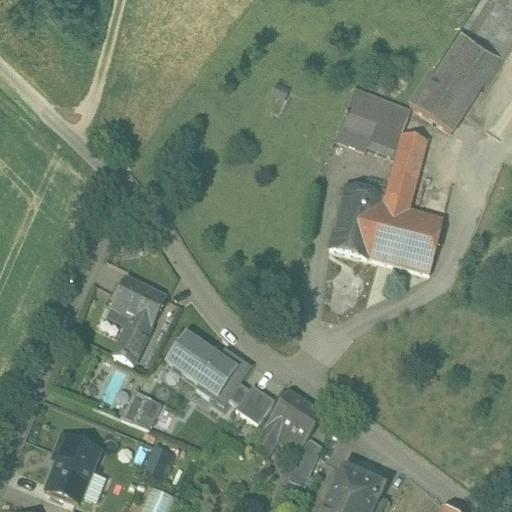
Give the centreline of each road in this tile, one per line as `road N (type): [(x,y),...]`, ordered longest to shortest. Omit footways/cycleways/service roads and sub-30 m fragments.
road 1 (residential): [(462,511),(235,334),(129,190)]
road 2 (unclassified): [(0,477),(129,190)]
road 3 (unclassified): [(0,66),(129,190)]
road 4 (track): [(73,136),(95,93),(119,0)]
